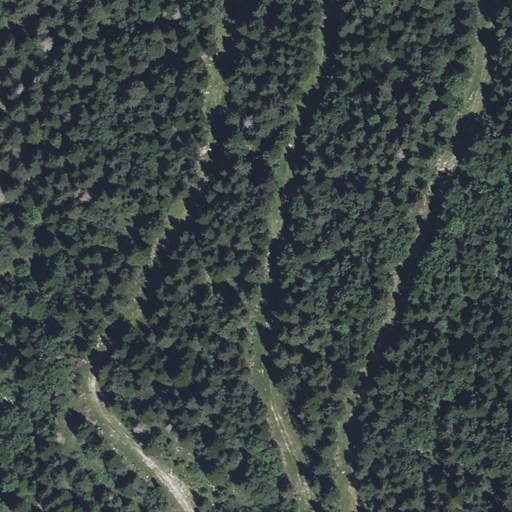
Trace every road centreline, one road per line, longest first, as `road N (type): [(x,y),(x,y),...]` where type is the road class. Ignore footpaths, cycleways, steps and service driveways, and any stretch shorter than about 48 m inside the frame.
road 1 (track): [(199,511),(99,396),(95,355),(147,297),(218,154),(211,95),(236,0)]
road 2 (track): [(356,511),(366,376),(482,86),(500,0)]
road 3 (track): [(333,0),(273,281),(272,383),(320,511)]
